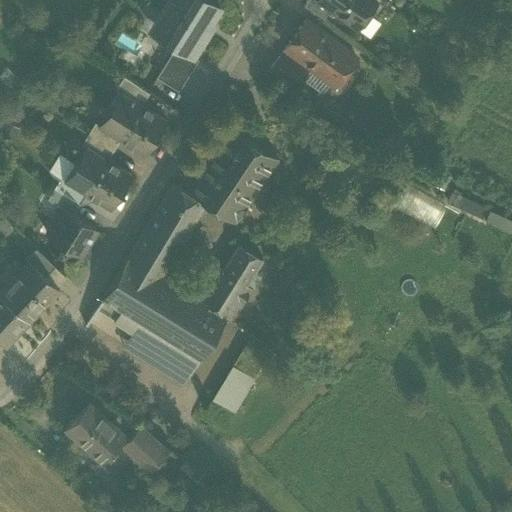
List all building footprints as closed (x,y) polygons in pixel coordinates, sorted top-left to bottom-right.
[(216,23),(213,21),(222,6),(212,0),(166,0),(147,29),(174,46),(193,59),(195,56),(216,23)] [(323,17),(330,8),(319,0),(305,0),(303,3),(323,17)] [(319,0),(330,8),(356,27),(374,1),(373,0),(319,0)] [(354,56),(304,19),(283,47),(330,82),(329,85),(335,89),(345,75),(342,73),(354,56)] [(177,89),(197,57),(195,56),(193,59),(174,46),(155,75),(177,89)] [(268,69),(294,87),(306,70),(281,51),(268,69)] [(7,67),(0,73),(0,77),(11,89),(20,80),(7,67)] [(118,89),(141,103),(148,92),(123,75),(114,88),(118,90),(118,89)] [(108,107),(154,135),(165,118),(141,103),(118,89),(118,90),(108,107)] [(154,135),(108,107),(98,123),(97,124),(119,138),(143,153),(154,135)] [(113,148),(119,138),(97,124),(98,123),(94,121),(88,132),(113,148)] [(229,127),(215,149),(202,142),(177,184),(203,202),(234,223),(277,159),(229,127)] [(107,158),(113,148),(88,132),(81,143),(84,145),(84,144),(107,158)] [(74,161),(120,190),(131,173),(107,158),(84,144),(84,145),(74,161)] [(120,190),(74,161),(64,178),(63,179),(85,193),(109,208),(120,190)] [(85,193),(63,179),(64,178),(60,176),(53,187),(79,203),(85,193)] [(160,274),(203,202),(177,184),(171,180),(127,254),(160,274)] [(62,207),(72,213),(79,203),(53,187),(46,198),(61,207),(62,207)] [(438,221),(444,200),(404,189),(398,209),(438,221)] [(450,192),(446,205),(484,216),(488,203),(450,192)] [(45,233),(79,255),(96,228),(72,213),(62,207),(61,207),(45,233)] [(511,231),(511,218),(489,208),(484,219),(511,231)] [(237,245),(203,301),(226,316),(233,304),(254,272),(261,260),(237,245)] [(28,262),(44,277),(54,267),(35,248),(24,259),(28,263),(28,262)] [(203,301),(160,274),(127,254),(101,297),(199,359),(226,316),(203,301)] [(0,291),(0,297),(26,321),(58,289),(44,277),(28,262),(28,263),(0,291)] [(261,277),(254,272),(233,304),(239,307),(251,289),(253,290),(261,277)] [(0,342),(3,346),(26,321),(0,297),(0,342)] [(184,383),(199,359),(101,297),(95,308),(131,332),(122,346),(184,383)] [(272,349),(250,335),(231,366),(253,379),(272,349)] [(113,422),(89,400),(66,424),(90,446),(113,422)] [(127,435),(113,422),(90,446),(104,460),(127,435)] [(139,425),(121,445),(149,470),(167,451),(139,425)] [(184,459),(178,467),(189,476),(195,468),(184,459)]
